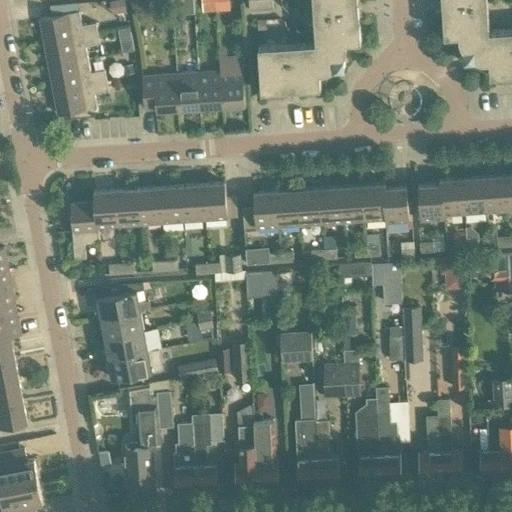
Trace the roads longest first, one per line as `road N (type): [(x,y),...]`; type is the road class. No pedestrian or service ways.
road 1 (residential): [(91,511),(27,160)]
road 2 (residential): [(27,160),(360,137)]
road 3 (residential): [(27,160),(0,20)]
